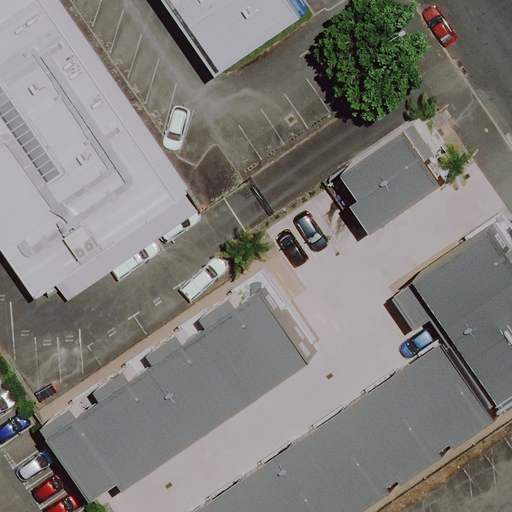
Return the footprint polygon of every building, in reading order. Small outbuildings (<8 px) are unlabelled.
[(171,193),(39,0),(0,0),(0,246),(29,289),(171,193)] [(148,0),(205,81),(286,26),(268,0),(148,0)] [(419,108),(343,161),(359,184),(352,189),(377,224),(460,166),(419,108)] [(255,228),(37,374),(99,465),(316,320),(255,228)] [(339,511),(511,393),(511,250),(496,228),(279,379),(301,409),(151,511),(339,511)]
